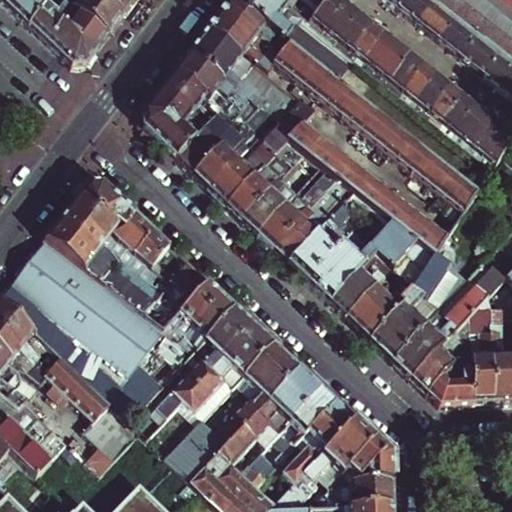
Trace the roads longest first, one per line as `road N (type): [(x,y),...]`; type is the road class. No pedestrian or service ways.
road 1 (residential): [(86,128),(422,443)]
road 2 (tertiary): [(86,128),(185,0)]
road 3 (tertiary): [(0,241),(86,128)]
